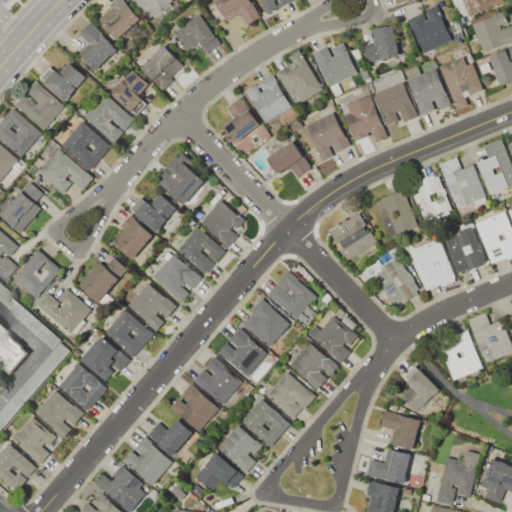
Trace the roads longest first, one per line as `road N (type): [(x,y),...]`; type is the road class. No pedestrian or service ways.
road 1 (residential): [(41,511),(300,214),(373,167),(511,110)]
road 2 (residential): [(370,372),(258,494),(336,508),(370,372)]
road 3 (residential): [(121,177),(214,81),(295,28)]
road 4 (residential): [(55,230),(72,248),(83,245),(121,177),(55,230)]
road 5 (residential): [(511,280),(444,308),(395,340),(370,372)]
road 6 (residential): [(372,13),(370,0),(295,28),(372,13)]
road 7 (residential): [(178,114),(287,227)]
road 8 (residential): [(287,227),(395,340)]
